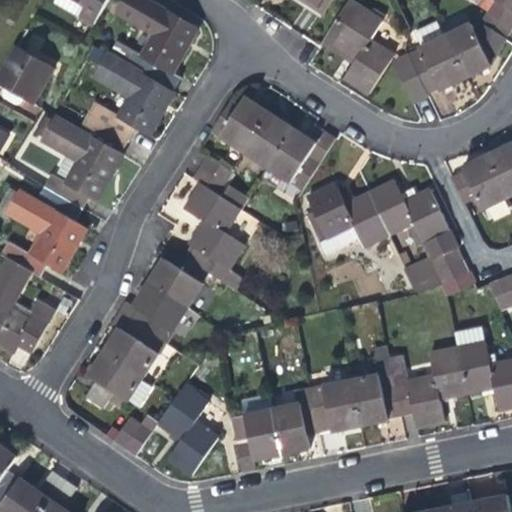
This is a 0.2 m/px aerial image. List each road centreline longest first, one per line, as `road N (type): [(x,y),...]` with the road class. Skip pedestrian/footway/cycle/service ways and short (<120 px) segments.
road 1 (residential): [(511,435),(185,499),(148,489),(22,402)]
road 2 (residential): [(22,402),(117,252),(127,212),(152,170),(243,42)]
road 3 (residential): [(511,77),(474,122),(433,139),(407,138),(380,131),(243,42)]
